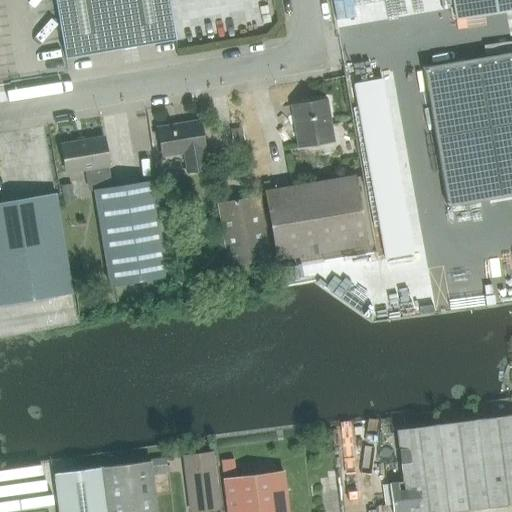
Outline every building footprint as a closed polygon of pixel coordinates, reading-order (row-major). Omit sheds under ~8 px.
[(55,0),(66,58),(176,40),(169,0),(55,0)] [(511,9),(511,0),(454,0),(457,18),(511,9)] [(511,54),(425,69),(449,208),(511,197),(511,54)] [(300,148),(335,142),(328,101),(293,107),(300,148)] [(189,175),(207,172),(204,152),(207,151),(202,122),(158,129),(163,159),(185,155),(189,175)] [(88,194),(96,192),(112,190),(108,167),(110,167),(106,138),(63,146),(69,174),(84,171),(88,194)] [(277,262),(369,246),(357,176),(265,191),(277,262)] [(111,288),(172,278),(156,182),(96,192),(111,288)] [(71,185),(60,187),(63,204),(74,202),(71,185)] [(0,306),(72,294),(57,196),(0,205),(0,306)] [(231,268),(271,261),(260,198),(219,205),(231,268)] [(511,414),(398,429),(404,481),(390,483),(393,511),(448,511),(511,504),(511,414)] [(195,511),(219,509),(212,454),(184,457),(190,511),(195,511)] [(165,457),(151,459),(153,477),(168,475),(165,457)] [(151,459),(103,464),(108,511),(157,511),(153,477),(151,459)] [(289,511),(284,471),(237,477),(235,459),(221,460),(224,479),(227,508),(227,511),(289,511)] [(108,511),(103,464),(55,470),(60,511),(108,511)]
